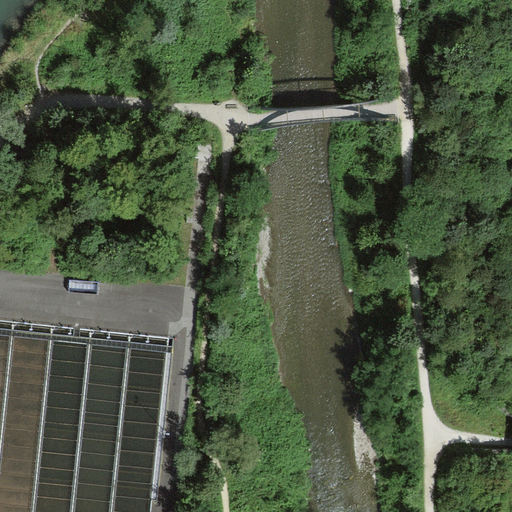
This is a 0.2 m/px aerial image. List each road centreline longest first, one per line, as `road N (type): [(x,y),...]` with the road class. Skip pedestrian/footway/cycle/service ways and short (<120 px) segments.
road 1 (track): [(403,105),(428,436)]
road 2 (track): [(0,139),(50,102),(260,117)]
